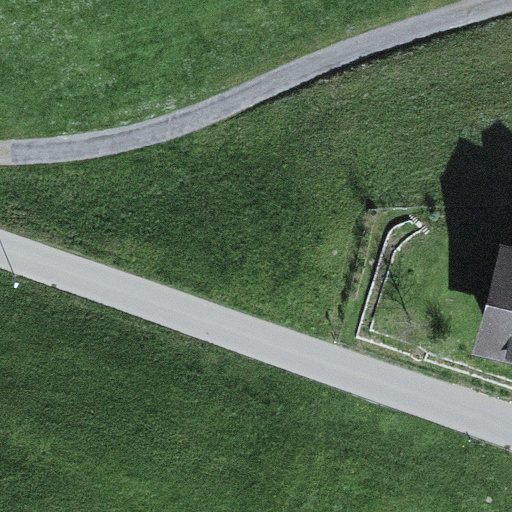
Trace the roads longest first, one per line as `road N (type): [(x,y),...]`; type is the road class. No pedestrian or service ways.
road 1 (tertiary): [(511,418),(301,349),(0,228)]
road 2 (track): [(0,159),(32,161),(188,124),(384,41),(511,1)]
